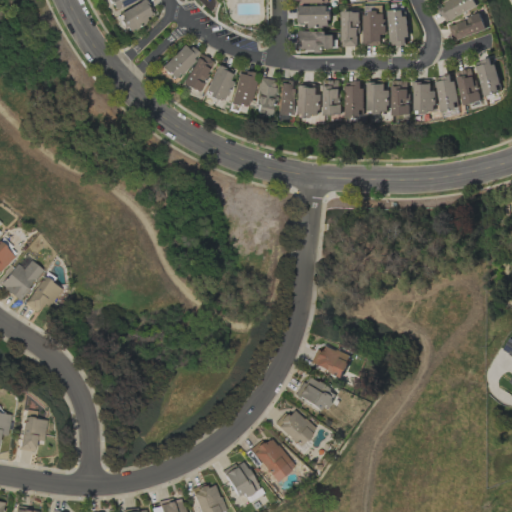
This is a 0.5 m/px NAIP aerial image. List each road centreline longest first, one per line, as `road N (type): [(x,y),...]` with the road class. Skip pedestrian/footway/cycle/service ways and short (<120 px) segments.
road 1 (residential): [(0,474),(130,480),(226,437),(264,393),(290,330),(314,179)]
road 2 (residential): [(71,0),(118,75),(168,121),(244,164),(314,179)]
road 3 (residential): [(170,0),(197,31),(254,55),(321,62),(424,57)]
road 4 (residential): [(0,319),(71,377),(84,409),(88,484)]
road 5 (residential): [(314,179),(391,181),(511,160)]
